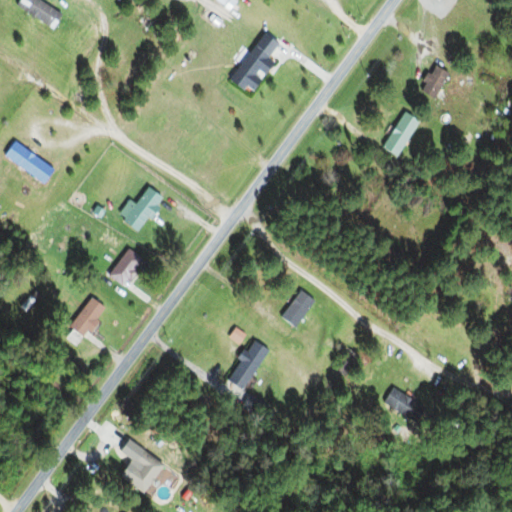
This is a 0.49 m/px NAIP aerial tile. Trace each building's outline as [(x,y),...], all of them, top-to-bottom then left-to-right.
[(16,0),(12,6),(49,31),(59,16),(35,0),(16,0)] [(271,64),(265,59),(276,44),(262,34),(228,79),(248,95),(271,64)] [(417,94),(434,100),(444,72),(428,66),(417,94)] [(379,149),(395,158),(417,121),(402,111),(379,149)] [(40,184),(50,169),(11,142),(0,157),(40,184)] [(160,199),(146,188),(119,221),(133,232),(160,199)] [(105,276),(121,287),(140,260),(124,249),(105,276)] [(292,328),(313,302),(299,291),(278,317),(292,328)] [(66,328),(80,339),(103,310),(88,299),(66,328)] [(66,354),(73,344),(64,338),(57,348),(66,354)] [(224,380),(239,391),(267,351),(251,341),(224,380)] [(342,377),(356,359),(343,349),(328,366),(342,377)] [(380,404),(413,425),(423,408),(390,388),(380,404)] [(143,495),(159,463),(137,451),(121,483),(143,495)]
